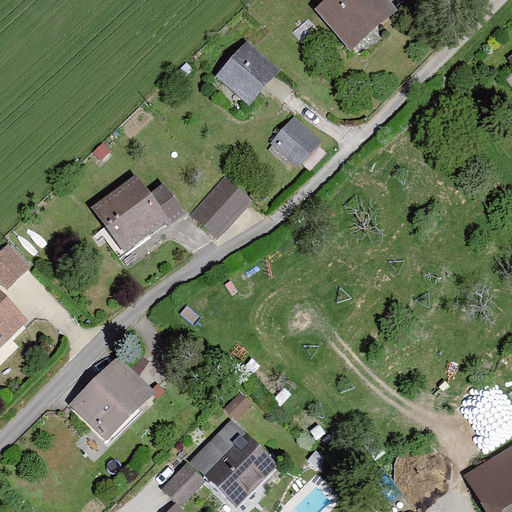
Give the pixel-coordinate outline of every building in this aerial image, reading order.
[(388,0),(325,0),(315,10),(351,51),(398,11),(388,0)] [(281,71),(247,41),(216,76),(250,106),(281,71)] [(322,142),(295,117),(271,143),(298,168),(322,142)] [(94,153),(102,161),(111,152),(103,144),(94,153)] [(151,193),(136,174),(91,208),(126,254),(166,224),(169,228),(187,214),(164,183),(151,193)] [(253,202),(224,177),(190,216),(218,241),(253,202)] [(31,268),(8,244),(0,252),(0,283),(7,291),(31,268)] [(8,297),(0,289),(0,348),(28,321),(8,297)] [(155,392),(119,356),(70,405),(107,441),(155,392)] [(225,408),(236,420),(252,404),(241,393),(225,408)] [(279,467),(232,420),(190,462),(237,509),(279,467)] [(511,511),(511,447),(464,476),(485,511),(511,511)] [(177,503),(182,507),(207,481),(187,462),(162,488),(177,503)] [(167,511),(186,511),(182,507),(177,503),(167,511)]
